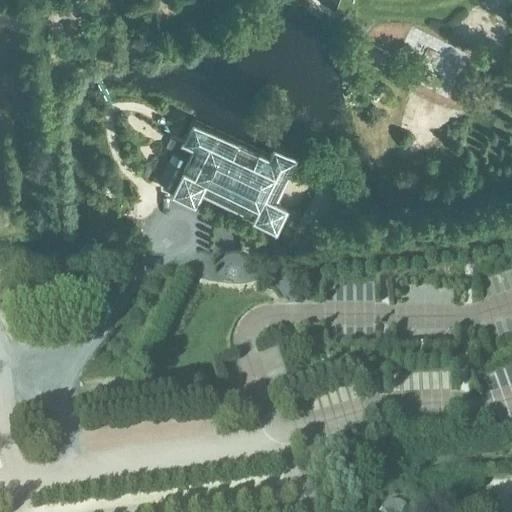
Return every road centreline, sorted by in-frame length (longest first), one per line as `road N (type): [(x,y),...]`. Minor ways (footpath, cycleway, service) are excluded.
road 1 (unknown): [(0,394),(10,464),(511,392)]
road 2 (unknown): [(0,280),(511,215)]
